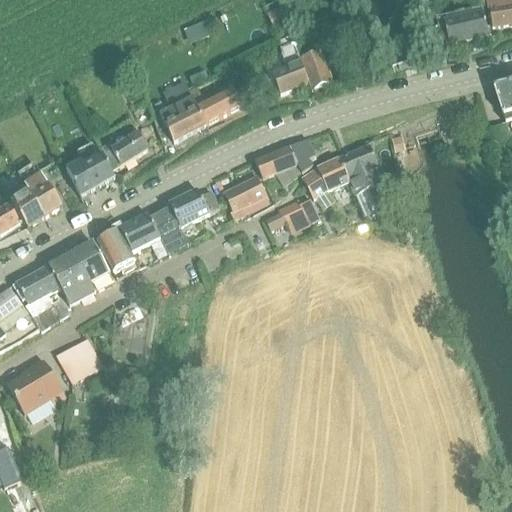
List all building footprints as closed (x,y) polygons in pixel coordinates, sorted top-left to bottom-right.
[(511,26),(511,0),(489,0),(494,30),(511,26)] [(296,6),(268,18),(274,32),(302,20),(296,6)] [(471,8),(473,20),(446,26),(445,29),(434,32),(438,51),(451,48),(451,50),(489,41),(480,6),(471,8)] [(203,24),(192,29),(198,43),(209,38),(203,24)] [(292,42),(294,47),(298,57),(305,55),(299,39),(292,42)] [(288,71),(273,77),(281,97),(310,86),(301,65),(298,57),(294,47),(280,52),(288,71)] [(322,57),(301,65),(310,86),(313,94),(333,86),(322,57)] [(123,68),(116,71),(120,80),(127,76),(123,68)] [(511,85),(495,90),(506,123),(511,120),(511,121),(511,122),(511,123),(511,125),(511,126),(511,127),(511,128),(511,129),(511,85)] [(198,106),(208,127),(242,111),(235,93),(208,106),(202,95),(194,99),(198,106)] [(198,106),(194,99),(164,113),(162,114),(162,115),(168,128),(176,144),(207,128),(208,127),(198,106)] [(160,105),(154,108),(158,116),(162,115),(162,114),(164,113),(160,105)] [(511,141),(508,127),(491,132),(498,154),(511,149),(511,141)] [(100,153),(104,159),(112,175),(150,154),(137,131),(133,134),(136,140),(115,152),(111,147),(100,153)] [(395,155),(403,153),(400,140),(392,142),(395,155)] [(309,144),(290,151),(298,168),(302,176),(302,177),(313,169),(310,162),(316,159),(309,144)] [(342,161),(338,162),(355,201),(385,187),(368,149),(367,150),(362,152),(342,161)] [(290,151),(272,158),(280,176),(285,187),(302,176),(298,168),(290,151)] [(82,165),(68,172),(83,201),(117,184),(112,175),(104,159),(100,161),(98,156),(82,165)] [(280,176),(272,158),(254,165),(263,183),(280,176)] [(318,173),(303,182),(307,190),(314,203),(327,194),(328,196),(349,187),(338,162),(334,164),(334,165),(318,173)] [(27,189),(32,197),(47,221),(64,211),(44,178),(27,189)] [(224,196),(234,216),(232,217),(236,224),(247,219),(244,213),(267,202),(256,180),(224,196)] [(151,221),(169,257),(190,246),(182,232),(211,218),(210,217),(220,212),(211,195),(202,200),(198,192),(169,207),(171,211),(151,221)] [(14,205),(12,206),(23,223),(29,232),(47,221),(32,197),(15,206),(14,205)] [(298,205),(307,224),(318,219),(308,200),(298,205)] [(23,223),(12,206),(0,214),(0,236),(1,238),(23,223)] [(285,226),(280,216),(276,219),(265,224),(270,233),(285,226)] [(148,217),(120,232),(133,256),(150,247),(158,262),(169,257),(151,221),(148,217)] [(303,219),(285,227),(291,239),(309,230),(303,219)] [(133,256),(120,232),(98,244),(118,283),(141,271),(133,256)] [(93,246),(75,256),(97,295),(114,285),(111,278),(93,246)] [(97,295),(75,256),(50,269),(62,292),(67,302),(71,309),(97,295)] [(50,269),(15,291),(24,305),(27,304),(30,309),(27,311),(40,332),(42,336),(69,319),(65,312),(60,304),(53,309),(48,300),(62,292),(50,269)] [(0,343),(6,338),(5,337),(0,329),(0,326),(24,309),(11,291),(0,299),(0,343)] [(74,388),(101,372),(85,344),(57,360),(74,388)] [(66,401),(45,365),(23,378),(24,380),(8,390),(25,419),(51,404),(54,408),(66,401)] [(113,388),(112,402),(119,403),(121,389),(113,388)] [(0,429),(0,480),(4,489),(5,492),(4,492),(12,511),(14,511),(25,507),(15,487),(18,485),(5,454),(7,453),(0,439),(0,432),(1,432),(0,429)] [(20,451),(32,473),(40,468),(28,447),(20,451)]
